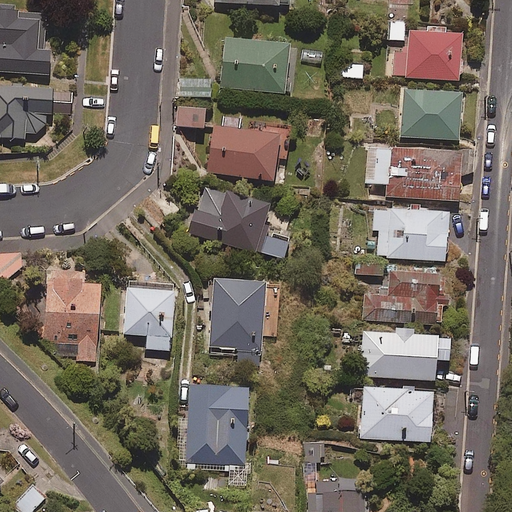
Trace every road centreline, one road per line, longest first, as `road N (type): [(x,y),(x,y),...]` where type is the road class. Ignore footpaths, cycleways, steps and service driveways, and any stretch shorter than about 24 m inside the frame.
road 1 (residential): [(478,511),(511,0)]
road 2 (residential): [(141,0),(124,160),(83,196),(0,212)]
road 3 (residential): [(117,511),(0,377)]
